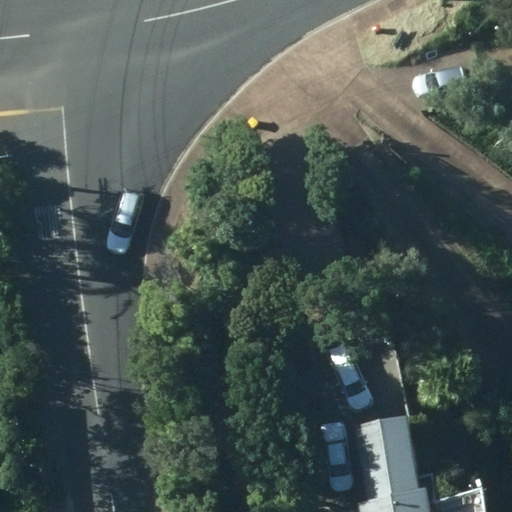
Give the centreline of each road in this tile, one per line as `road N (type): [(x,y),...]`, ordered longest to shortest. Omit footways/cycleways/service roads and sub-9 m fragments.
road 1 (tertiary): [(112,511),(42,34)]
road 2 (tertiary): [(42,34),(230,0)]
